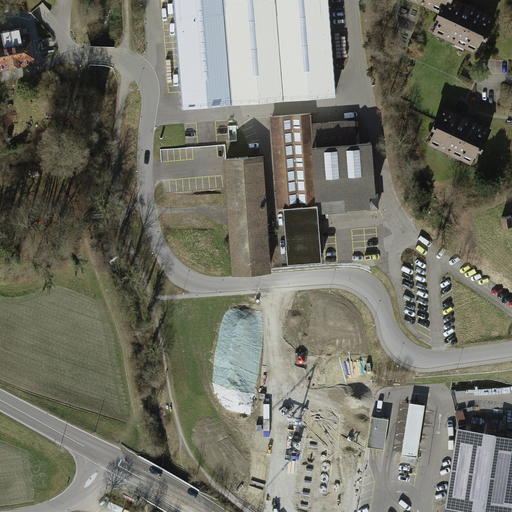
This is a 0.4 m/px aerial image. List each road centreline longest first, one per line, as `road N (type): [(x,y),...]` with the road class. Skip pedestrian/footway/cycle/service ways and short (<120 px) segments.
road 1 (residential): [(511,348),(417,358),(389,329),(375,290),(341,276),(217,285),(182,277),(148,211),(147,76),(138,62),(121,58)]
road 2 (track): [(250,511),(214,484),(177,427),(152,300),(121,213)]
road 3 (track): [(126,0),(115,151),(121,213)]
road 4 (secondary): [(107,458),(0,400)]
